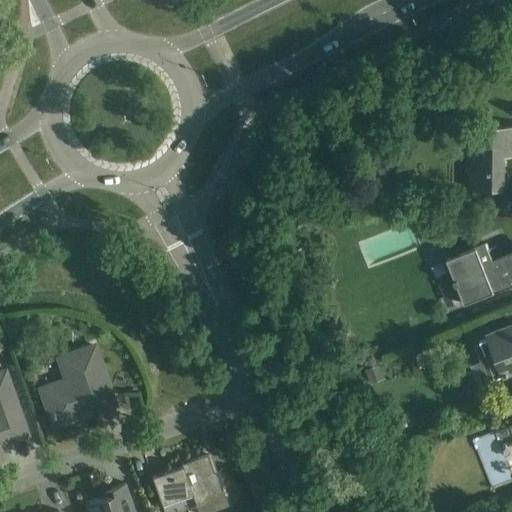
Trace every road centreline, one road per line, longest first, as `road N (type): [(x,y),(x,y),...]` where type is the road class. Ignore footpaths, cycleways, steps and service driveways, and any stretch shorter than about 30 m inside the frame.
road 1 (residential): [(0,486),(256,396)]
road 2 (secondary): [(192,122),(411,0)]
road 3 (unclassified): [(318,511),(256,396)]
road 4 (secondary): [(274,0),(157,51)]
road 5 (unclassified): [(128,183),(207,283)]
road 6 (unclassified): [(207,283),(172,162)]
road 7 (unclassified): [(256,396),(207,283)]
